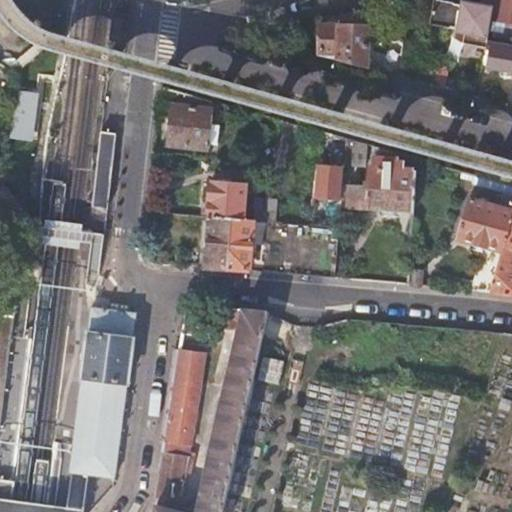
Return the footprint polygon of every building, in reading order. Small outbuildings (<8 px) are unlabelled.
[(511,0),(496,0),(494,20),(511,23),(511,0)] [(461,7),(433,3),(429,26),(450,30),(450,29),(457,30),(456,34),(464,36),(463,45),(486,48),(488,41),(493,8),(462,2),(461,7)] [(112,40),(129,42),(132,14),(115,13),(112,40)] [(369,28),(321,27),(320,55),(368,68),(369,28)] [(493,42),(488,41),(486,48),(486,50),(491,51),(488,69),(511,72),(511,45),(506,45),(505,49),(492,47),(493,42)] [(424,57),(425,49),(408,46),(403,78),(420,83),(424,57)] [(450,63),(424,57),(420,83),(439,88),(446,90),(450,63)] [(215,103),(163,89),(162,107),(173,108),(169,148),(207,152),(207,150),(211,151),(211,146),(218,147),(221,126),(211,125),(215,103)] [(93,206),(110,208),(118,133),(102,132),(93,206)] [(365,187),(350,186),(349,209),(414,213),(415,171),(403,171),(403,164),(398,164),(395,160),(377,159),(374,162),(375,169),(370,169),(369,183),(364,183),(365,187)] [(342,167),(316,165),(313,199),(339,200),(342,167)] [(249,186),(211,184),(209,219),(211,219),(233,221),(246,222),(249,186)] [(511,203),(510,209),(471,199),(459,240),(485,248),(472,291),(493,294),(506,248),(511,224),(511,203)] [(233,221),(211,219),(207,268),(228,271),(233,221)] [(246,222),(233,221),(228,271),(336,280),(339,230),(312,227),(246,222)] [(511,249),(506,248),(493,294),(511,296),(511,249)] [(0,427),(12,329),(14,296),(2,294),(0,300),(0,427)] [(109,310),(91,307),(71,473),(72,473),(88,475),(106,477),(105,487),(114,488),(118,452),(127,383),(136,313),(109,310)] [(223,511),(253,383),(270,313),(222,307),(220,326),(239,328),(198,511),(184,511),(157,505),(155,511),(223,511)] [(207,353),(181,349),(158,495),(180,500),(190,456),(186,455),(189,444),(193,445),(207,353)] [(265,354),(261,379),(283,382),(286,357),(265,354)] [(68,507),(11,499),(0,498),(0,511),(83,511),(88,475),(72,473),(68,507)] [(0,479),(0,498),(11,499),(13,481),(0,479)]
